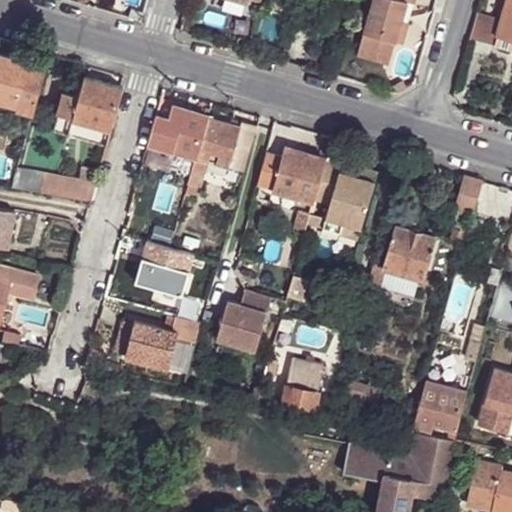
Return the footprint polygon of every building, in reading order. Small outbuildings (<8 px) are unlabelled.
[(373,0),(360,44),(391,54),(395,39),(401,18),(406,0),(407,0),(415,2),(415,0),(373,0)] [(511,36),(511,0),(507,0),(499,33),(511,36)] [(489,45),(496,19),(476,13),(469,40),(489,45)] [(410,20),(401,18),(395,39),(404,42),(410,20)] [(511,49),(511,36),(499,33),(495,46),(511,49)] [(391,54),(360,44),(359,51),(389,61),(391,54)] [(0,99),(33,108),(45,65),(0,52),(0,99)] [(112,128),(123,88),(86,76),(84,76),(79,96),(75,95),(69,116),(112,128)] [(107,144),(112,128),(69,116),(75,95),(65,92),(60,112),(55,130),(107,144)] [(175,150),(196,156),(206,116),(172,106),(160,145),(160,146),(175,150)] [(196,156),(244,170),(255,130),(239,125),(206,116),(196,156)] [(256,125),(240,120),(239,125),(255,130),(256,125)] [(171,164),(175,150),(160,146),(157,160),(171,164)] [(324,158),(283,148),(281,156),(265,152),(256,185),(272,189),(269,200),(295,207),(298,196),(313,200),(313,199),(323,160),(324,158)] [(195,159),(189,182),(201,185),(207,162),(195,159)] [(339,164),(323,160),(313,199),(329,204),(323,227),(340,232),(343,222),(360,226),(375,170),(354,165),(354,168),(339,164)] [(12,187),(41,193),(44,175),(17,169),(12,187)] [(98,178),(46,169),(44,175),(86,183),(96,185),(98,178)] [(91,203),(96,185),(86,183),(44,175),(41,193),(91,203)] [(474,211),(482,181),(466,176),(458,206),(474,211)] [(15,210),(0,207),(0,221),(12,224),(15,210)] [(304,232),(310,212),(297,210),(293,230),(304,232)] [(412,218),(408,230),(421,234),(424,222),(412,218)] [(12,224),(0,221),(0,242),(8,244),(12,224)] [(358,237),(360,226),(343,222),(340,232),(358,237)] [(450,238),(465,242),(468,229),(454,225),(450,238)] [(421,234),(408,230),(394,226),(382,267),(424,278),(436,238),(421,234)] [(188,277),(194,254),(171,247),(148,241),(141,264),(188,277)] [(188,277),(141,264),(136,281),(183,294),(188,277)] [(374,264),(369,283),(377,285),(382,267),(374,264)] [(0,322),(8,291),(34,299),(39,276),(0,265),(0,322)] [(507,273),(501,271),(496,286),(503,288),(507,273)] [(288,295),(287,297),(301,301),(306,280),(292,276),(288,295)] [(369,283),(365,299),(372,301),(377,285),(369,283)] [(267,312),(272,298),(246,289),(242,305),(236,303),(226,307),(216,339),(255,351),(266,312),(267,312)] [(128,354),(127,356),(171,367),(179,336),(196,341),(202,322),(178,316),(174,329),(137,320),(136,321),(128,354)] [(116,351),(128,354),(136,321),(124,318),(116,351)] [(485,326),(475,324),(471,339),(481,342),(485,326)] [(14,336),(12,348),(43,354),(45,338),(15,332),(14,336)] [(3,346),(12,348),(14,336),(6,335),(3,346)] [(481,342),(471,339),(466,358),(475,361),(481,342)] [(86,365),(101,367),(103,358),(106,352),(91,347),(86,365)] [(290,376),(322,382),(326,362),(294,355),(290,376)] [(511,374),(493,369),(478,422),(508,431),(511,417),(511,374)] [(315,409),(322,382),(290,376),(283,402),(315,409)] [(363,383),(343,378),(339,398),(358,402),(359,396),(372,399),(377,399),(380,387),(363,383)] [(457,429),(467,392),(426,381),(420,400),(413,426),(430,430),(431,423),(449,428),(446,438),(453,439),(457,429)] [(402,430),(411,431),(413,426),(420,400),(411,397),(400,429),(402,430)] [(377,399),(372,399),(366,414),(390,420),(393,406),(377,399)] [(428,435),(415,432),(411,455),(419,456),(411,494),(416,495),(428,435)] [(428,435),(416,495),(443,500),(455,440),(428,435)] [(456,440),(454,448),(478,453),(479,445),(466,442),(456,440)] [(409,454),(348,442),(342,472),(359,476),(360,471),(383,475),(383,480),(376,511),(407,511),(411,494),(419,456),(411,455),(409,454)] [(476,461),(467,505),(501,511),(511,511),(511,473),(501,471),(502,466),(476,461)] [(383,475),(360,471),(359,476),(383,480),(383,475)] [(18,511),(20,504),(2,501),(0,507),(0,511),(4,511),(18,511)]
